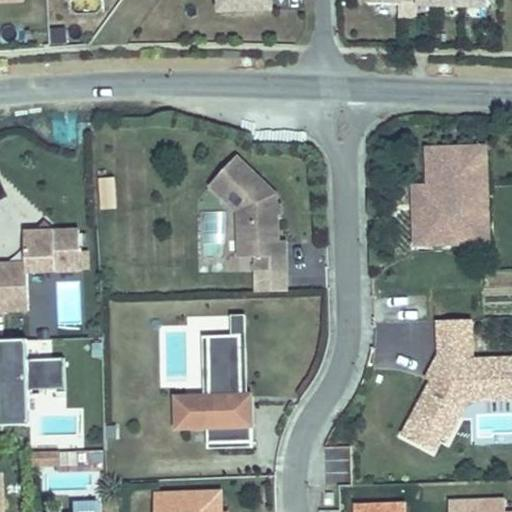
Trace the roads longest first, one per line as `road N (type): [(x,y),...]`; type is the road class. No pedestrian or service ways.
road 1 (residential): [(333,89),(348,316),(342,362),(302,432),(293,511)]
road 2 (tertiary): [(0,89),(333,89)]
road 3 (tertiary): [(333,89),(511,94)]
